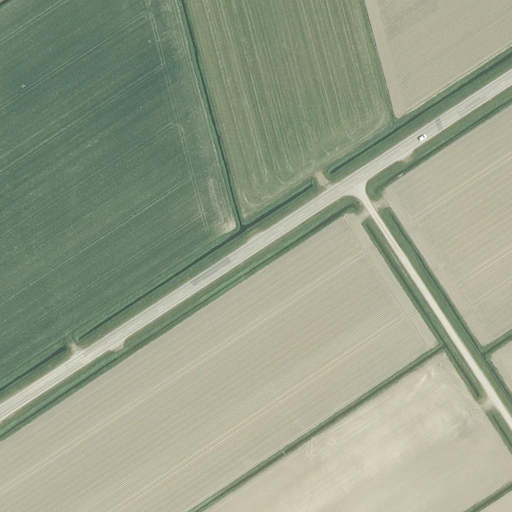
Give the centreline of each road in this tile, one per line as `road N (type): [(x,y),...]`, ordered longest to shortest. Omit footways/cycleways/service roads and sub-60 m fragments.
road 1 (tertiary): [(0,413),(511,76)]
road 2 (track): [(511,426),(352,181)]
